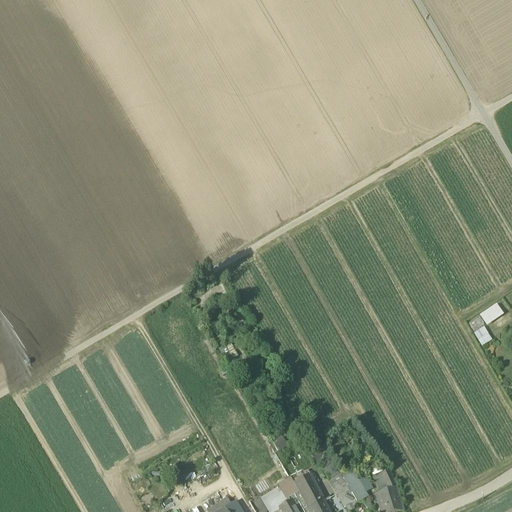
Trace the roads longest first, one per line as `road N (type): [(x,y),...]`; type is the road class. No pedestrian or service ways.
road 1 (track): [(0,395),(482,114)]
road 2 (unknown): [(137,315),(226,473)]
road 3 (track): [(482,114),(415,0)]
